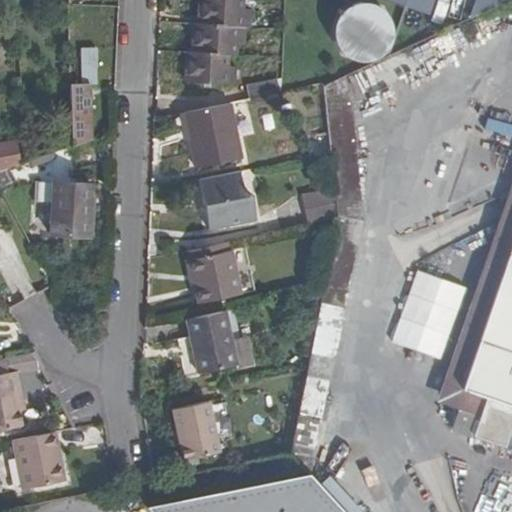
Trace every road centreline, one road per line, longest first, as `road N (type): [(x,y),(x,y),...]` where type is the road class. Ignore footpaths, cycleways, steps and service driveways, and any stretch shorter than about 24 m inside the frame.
road 1 (unknown): [(511,52),(425,107),(390,157),(361,372),(409,511)]
road 2 (residential): [(142,0),(128,347)]
road 3 (residential): [(128,347),(102,370),(75,368),(54,355),(34,314)]
